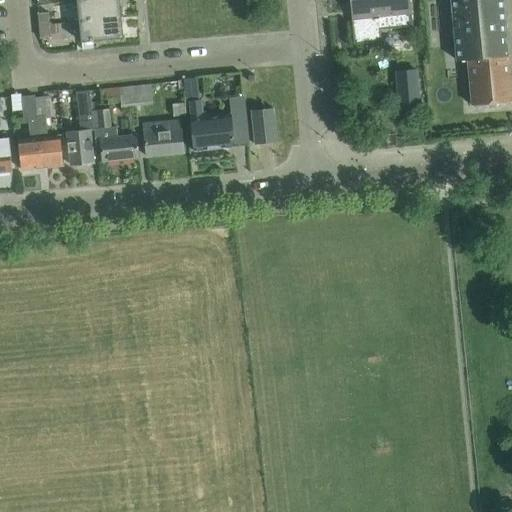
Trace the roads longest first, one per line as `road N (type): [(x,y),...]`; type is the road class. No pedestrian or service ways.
road 1 (residential): [(303,45),(27,76),(19,0)]
road 2 (unclassified): [(0,214),(314,183)]
road 3 (unclassified): [(314,183),(511,164)]
road 4 (residential): [(314,183),(303,45)]
